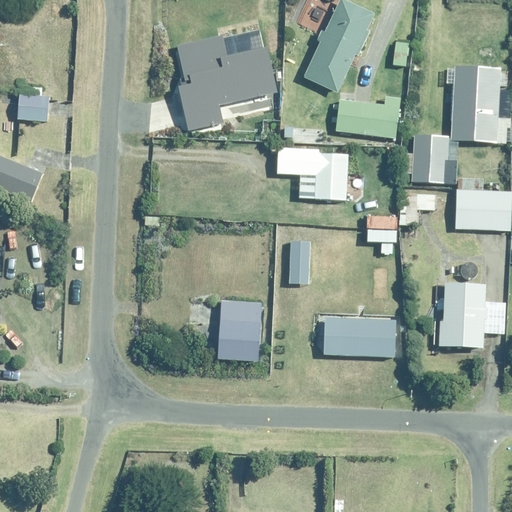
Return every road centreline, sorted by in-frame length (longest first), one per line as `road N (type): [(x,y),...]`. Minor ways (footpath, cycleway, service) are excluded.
road 1 (residential): [(117,0),(101,407)]
road 2 (residential): [(476,422),(101,407)]
